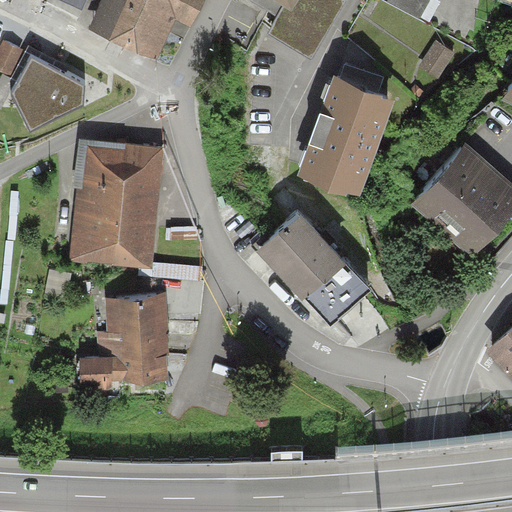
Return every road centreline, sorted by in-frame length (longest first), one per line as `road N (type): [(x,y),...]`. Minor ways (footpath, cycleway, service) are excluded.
road 1 (motorway): [(511,475),(265,496),(0,491)]
road 2 (residential): [(448,373),(421,376),(335,355),(290,331),(227,271),(167,90)]
road 3 (residential): [(0,170),(167,90)]
road 4 (residential): [(167,90),(6,0)]
road 5 (tertiary): [(448,373),(438,457),(448,511)]
